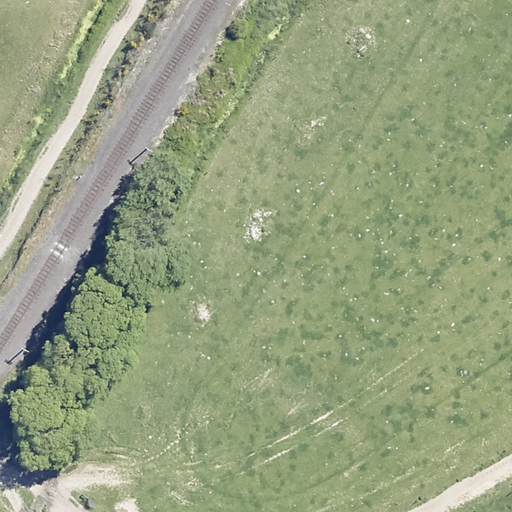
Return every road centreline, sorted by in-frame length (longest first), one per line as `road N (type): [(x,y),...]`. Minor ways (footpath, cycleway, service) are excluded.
road 1 (track): [(0,461),(78,511),(411,511),(511,456)]
road 2 (track): [(141,0),(0,236)]
